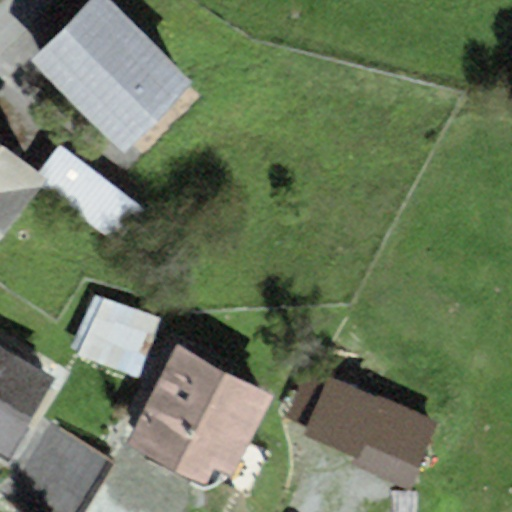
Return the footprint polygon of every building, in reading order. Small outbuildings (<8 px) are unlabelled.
[(100,0),(63,0),(4,65),(76,129),(118,166),(195,84),(100,0)] [(0,228),(45,175),(0,137),(0,228)] [(61,373),(0,335),(0,463),(31,422),(61,373)] [(265,392),(167,343),(116,446),(214,495),(265,392)] [(441,416),(307,368),(290,414),(407,487),(441,416)] [(75,511),(110,461),(44,421),(0,487),(0,493),(30,511),(75,511)]
